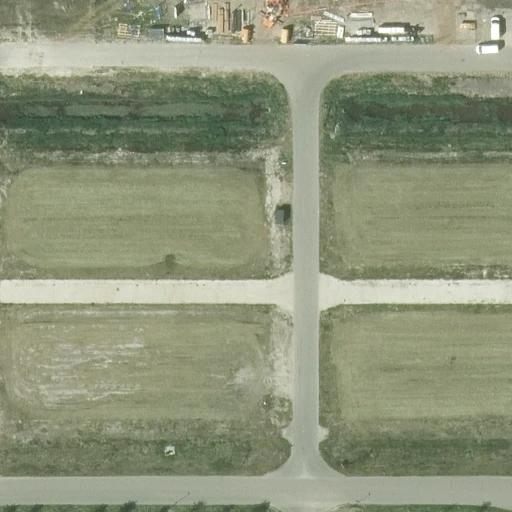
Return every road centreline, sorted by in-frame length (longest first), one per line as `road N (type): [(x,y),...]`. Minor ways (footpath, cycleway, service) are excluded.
road 1 (tertiary): [(305,490),(0,490)]
road 2 (residential): [(2,293),(301,296)]
road 3 (residential): [(54,56),(299,57)]
road 4 (residential): [(301,296),(299,57)]
road 5 (residential): [(299,57),(511,57)]
road 6 (residential): [(301,296),(511,292)]
road 7 (residential): [(305,490),(301,296)]
road 8 (tertiary): [(485,491),(305,490)]
